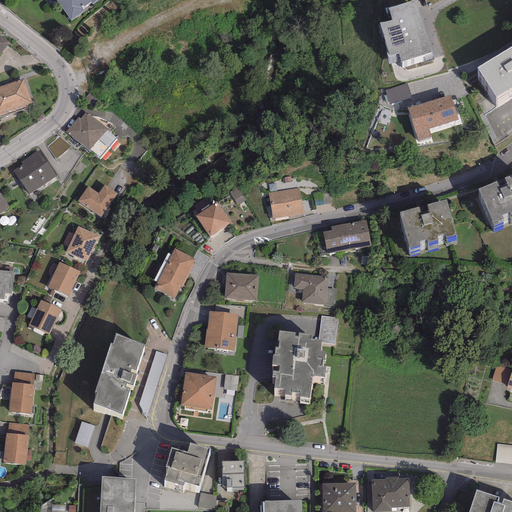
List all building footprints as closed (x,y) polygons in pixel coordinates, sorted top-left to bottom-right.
[(48,0),(67,21),(98,0),(48,0)] [(415,0),(388,8),(391,19),(379,23),(388,51),(385,51),(387,58),(399,54),(401,62),(431,53),(415,0)] [(511,46),(477,68),(496,97),(511,86),(511,46)] [(22,81),(0,87),(0,115),(30,106),(22,81)] [(407,83),(385,90),(389,104),(411,97),(407,83)] [(450,94),(407,108),(418,141),(431,137),(428,129),(458,120),(450,94)] [(106,132),(87,114),(67,134),(87,152),(106,132)] [(60,137),(48,148),(59,160),(72,149),(60,137)] [(56,179),(40,154),(12,173),(29,197),(56,179)] [(496,181),(478,189),(492,223),(502,219),(501,215),(508,212),(510,215),(511,214),(511,174),(504,178),(507,183),(499,187),(496,181)] [(275,184),(268,185),(270,192),(277,191),(275,184)] [(246,200),(238,187),(229,192),(237,205),(246,200)] [(96,197),(86,190),(76,204),(98,220),(114,197),(102,188),(96,197)] [(303,214),(299,188),(268,193),(272,219),(303,214)] [(0,194),(0,213),(9,208),(0,194)] [(418,207),(399,213),(410,248),(420,245),(419,241),(427,239),(428,243),(438,240),(437,236),(445,233),(446,238),(457,235),(446,199),(427,205),(428,210),(420,213),(418,207)] [(230,223),(216,202),(209,206),(208,205),(201,210),(202,211),(195,216),(209,237),(230,223)] [(365,220),(330,226),(331,230),(323,232),(327,254),(370,246),(365,220)] [(95,241),(74,230),(62,255),(83,265),(95,241)] [(194,259),(174,248),(153,288),(174,299),(180,286),(182,287),(194,263),(192,262),(194,259)] [(55,266),(52,264),(47,274),(53,277),(46,290),(65,299),(78,274),(57,263),(55,266)] [(14,275),(0,272),(0,301),(4,302),(6,290),(12,291),(14,275)] [(258,275),(226,273),(224,298),(256,301),(258,275)] [(327,277),(294,273),(293,288),(298,289),(297,293),(302,293),(301,302),(324,305),(326,288),(327,277)] [(334,289),(326,288),(324,305),(332,306),(334,289)] [(58,312),(38,303),(26,329),(46,338),(58,312)] [(238,314),(209,311),(207,329),(206,329),(204,348),(233,352),(238,314)] [(337,318),(321,316),(318,340),(322,340),(321,343),(334,344),(337,318)] [(295,333),(278,331),(277,340),(279,341),(278,347),(275,347),(274,355),(272,355),(271,364),(279,365),(278,371),(272,370),(272,377),(275,377),(273,388),(285,389),(284,395),(291,396),(291,392),(300,393),(299,396),(309,397),(312,375),(324,377),(325,367),(322,366),(323,358),(324,358),(325,352),(320,351),(321,343),(322,340),(318,340),(310,339),(311,335),(298,333),(298,336),(294,336),(295,333)] [(144,345),(115,333),(112,344),(110,343),(95,392),(97,393),(93,403),(121,415),(129,389),(125,387),(126,384),(132,386),(136,375),(130,373),(131,369),(135,370),(144,345)] [(166,355),(155,351),(138,404),(146,419),(166,355)] [(507,385),(511,370),(496,365),(491,380),(507,385)] [(216,377),(185,372),(180,405),(184,406),(184,409),(206,412),(207,410),(211,410),(216,377)] [(238,376),(225,374),(223,390),(236,391),(238,376)] [(33,380),(9,377),(6,415),(30,417),(33,380)] [(94,427),(81,423),(74,444),(87,448),(94,427)] [(28,438),(6,436),(3,465),(25,467),(28,438)] [(210,449),(190,443),(187,452),(171,447),(165,466),(168,467),(164,480),(183,486),(184,482),(198,487),(210,449)] [(511,464),(511,445),(497,444),(495,463),(511,464)] [(243,461),(221,461),(222,486),(226,486),(226,488),(244,487),(243,461)] [(133,511),(135,479),(101,477),(99,511),(133,511)] [(385,479),(371,480),(372,511),(390,511),(391,508),(409,507),(408,478),(397,478),(397,477),(385,477),(385,479)] [(355,511),(355,483),(321,483),(321,511),(355,511)] [(498,498),(476,490),(468,511),(511,511),(511,501),(503,499),(501,503),(497,502),(498,498)] [(216,496),(200,493),(197,507),(214,510),(216,496)] [(301,511),(301,500),(264,501),(264,511),(301,511)]
